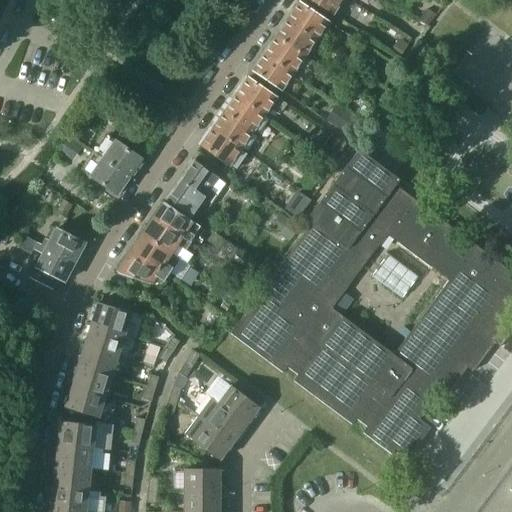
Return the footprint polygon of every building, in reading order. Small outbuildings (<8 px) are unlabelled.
[(252,0),(232,0),(246,9),(252,0)] [(308,0),(332,15),(341,0),(308,0)] [(298,3),(287,20),(315,40),(327,23),(298,3)] [(287,20),(275,37),(304,57),(315,40),(287,20)] [(275,37),(263,54),(292,74),(304,57),(275,37)] [(263,54),(251,72),(280,91),(292,74),(263,54)] [(247,78),(235,96),(263,115),(276,98),(247,78)] [(235,96),(223,113),(252,132),(263,115),(235,96)] [(223,113),(212,129),(240,149),(252,132),(223,113)] [(212,129),(200,147),(228,167),(240,149),(212,129)] [(142,161),(115,142),(103,160),(130,178),(142,161)] [(445,397),(466,368),(472,372),(494,343),(499,348),(511,330),(511,273),(423,207),(396,243),(447,282),(393,355),(341,317),(331,309),(342,294),(386,236),(391,240),(418,203),(395,186),(399,180),(358,150),(306,219),(311,223),(259,293),(265,297),(257,307),(251,303),(229,333),(282,374),(286,368),(296,375),(292,381),(351,425),(355,420),(365,427),(361,433),(391,456),(419,419),(439,392),(445,397)] [(130,178),(103,160),(90,178),(117,196),(130,178)] [(193,161),(180,179),(212,202),(216,196),(209,191),(218,179),(193,161)] [(191,217),(199,205),(206,210),(212,202),(180,179),(166,199),(191,217)] [(156,214),(153,220),(189,244),(194,237),(184,230),(190,221),(164,203),(162,205),(161,204),(155,213),(156,214)] [(147,224),(140,234),(169,253),(175,244),(184,251),(189,244),(153,220),(149,225),(147,224)] [(85,245),(56,229),(46,248),(75,264),(85,245)] [(140,234),(133,245),(135,246),(132,252),(168,275),(178,259),(169,253),(140,234)] [(35,241),(28,261),(37,264),(44,244),(35,241)] [(64,283),(75,264),(46,248),(35,267),(30,278),(52,290),(57,279),(64,283)] [(126,260),(124,259),(116,272),(118,273),(117,274),(134,280),(144,283),(148,285),(154,276),(163,282),(168,275),(132,252),(126,260)] [(387,256),(372,277),(402,300),(418,278),(387,256)] [(134,280),(130,292),(140,295),(144,283),(134,280)] [(352,301),(342,294),(331,309),(341,317),(352,301)] [(107,306),(97,303),(91,324),(124,334),(131,314),(126,312),(128,306),(109,300),(107,306)] [(91,324),(84,344),(118,355),(124,334),(91,324)] [(171,338),(165,347),(172,352),(178,342),(171,338)] [(118,355),(84,344),(78,365),(111,376),(118,355)] [(172,352),(165,347),(157,359),(165,364),(172,352)] [(191,351),(185,362),(193,366),(199,355),(191,351)] [(78,365),(71,386),(105,397),(111,376),(78,365)] [(150,375),(146,387),(154,389),(158,378),(150,375)] [(218,377),(206,394),(211,398),(246,425),(259,408),(218,377)] [(105,397),(71,386),(64,408),(98,419),(105,397)] [(154,389),(146,387),(142,399),(151,402),(154,389)] [(172,387),(169,397),(177,400),(180,389),(172,387)] [(177,400),(169,397),(165,411),(173,413),(177,400)] [(233,442),(246,425),(211,398),(198,415),(233,442)] [(233,442),(198,415),(184,434),(191,440),(219,461),(233,442)] [(136,418),(133,431),(141,433),(144,421),(136,418)] [(60,422),(58,443),(93,447),(95,426),(60,422)] [(141,433),(133,431),(130,443),(138,445),(141,433)] [(93,447),(58,443),(55,465),(90,469),(93,447)] [(511,511),(511,460),(473,511),(511,511)] [(126,461),(124,473),(133,474),(134,462),(126,461)] [(90,469),(55,465),(53,487),(88,491),(90,469)] [(184,470),(184,491),(219,491),(219,470),(184,470)] [(133,474),(124,473),(123,486),(131,487),(133,474)] [(148,479),(147,490),(156,491),(157,480),(148,479)] [(85,511),(88,491),(53,487),(50,508),(81,511),(85,511)] [(156,491),(147,490),(146,504),(155,505),(156,491)] [(219,511),(219,491),(184,491),(183,511),(219,511)]
